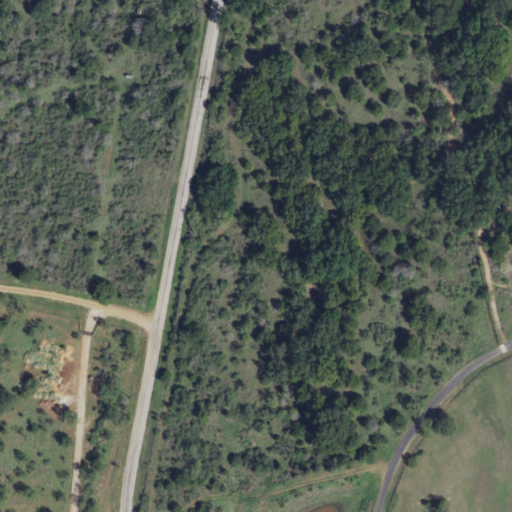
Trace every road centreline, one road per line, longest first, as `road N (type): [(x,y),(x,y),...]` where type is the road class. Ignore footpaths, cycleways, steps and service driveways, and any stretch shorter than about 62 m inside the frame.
road 1 (residential): [(122,511),(217,0)]
road 2 (residential): [(511,342),(427,408),(397,453),(377,511)]
